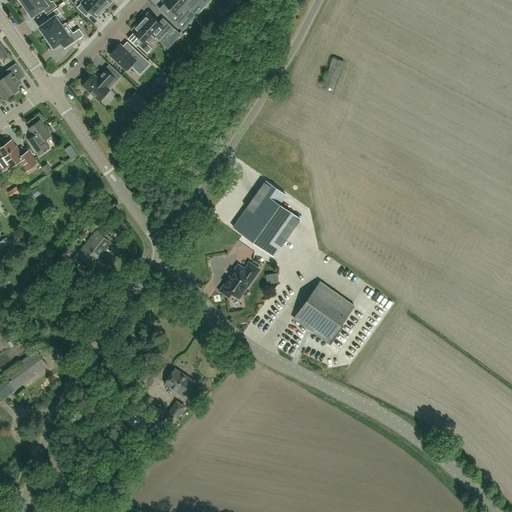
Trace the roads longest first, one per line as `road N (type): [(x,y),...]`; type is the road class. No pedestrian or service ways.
road 1 (tertiary): [(493,511),(452,466),(377,413),(229,333),(164,251)]
road 2 (unclassified): [(27,511),(62,411),(164,251)]
road 3 (unclassified): [(164,251),(284,67),(318,0)]
road 4 (tertiary): [(164,251),(50,89)]
road 5 (residential): [(139,0),(50,89)]
